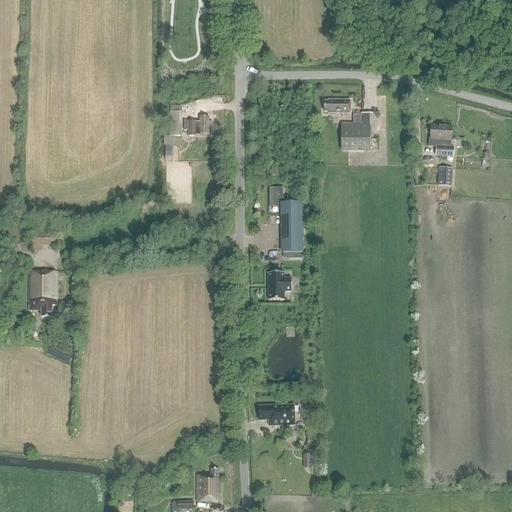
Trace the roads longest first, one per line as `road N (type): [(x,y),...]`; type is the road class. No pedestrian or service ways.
road 1 (unclassified): [(243,511),(238,77)]
road 2 (unclassified): [(511,107),(401,80),(238,77)]
